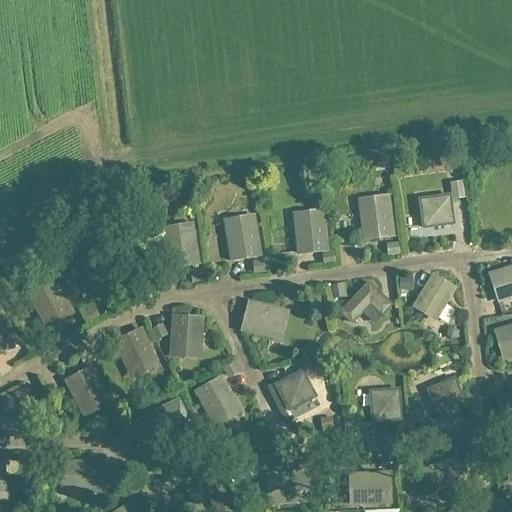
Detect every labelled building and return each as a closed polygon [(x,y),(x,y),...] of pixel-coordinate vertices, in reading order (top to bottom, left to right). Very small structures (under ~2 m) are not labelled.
[(419,201),(423,229),(453,225),(449,197),(419,201)] [(389,206),(360,210),(364,240),(393,236),(389,206)] [(295,223),(298,254),(327,251),(324,220),(295,223)] [(255,225),(226,230),(231,260),(260,256),(255,225)] [(193,234),(165,238),(169,269),(198,264),(193,234)] [(87,274),(103,300),(128,285),(112,259),(87,274)] [(511,268),(497,273),(506,301),(511,299),(511,268)] [(436,320),(454,290),(433,277),(414,307),(436,320)] [(341,314),(352,325),(363,314),(374,325),(391,307),(369,285),(341,314)] [(56,287),(31,301),(46,328),(71,314),(56,287)] [(273,340),(280,312),(250,304),(243,332),(273,340)] [(0,316),(0,351),(17,342),(2,315),(0,316)] [(173,319),(171,350),(200,352),(202,321),(173,319)] [(511,358),(511,327),(503,331),(511,358)] [(141,332),(115,345),(129,372),(155,360),(141,332)] [(92,370),(66,384),(81,411),(106,397),(92,370)] [(275,387),(289,412),(316,398),(302,373),(275,387)] [(211,421),(237,407),(222,380),(196,394),(211,421)] [(454,380),(428,392),(440,419),(466,408),(454,380)] [(43,400),(34,404),(28,390),(0,403),(13,430),(40,416),(39,413),(47,409),(43,400)] [(401,421),(399,391),(370,393),(372,423),(401,421)] [(151,414),(164,440),(191,426),(178,400),(151,414)] [(469,485),(459,458),(430,469),(440,496),(469,485)] [(70,493),(100,493),(101,464),(70,464),(70,493)] [(306,474),(275,476),(277,505),(308,503),(306,474)] [(388,475),(358,476),(359,505),(389,504),(388,475)] [(233,511),(216,479),(188,493),(195,506),(209,499),(215,511),(233,511)]
